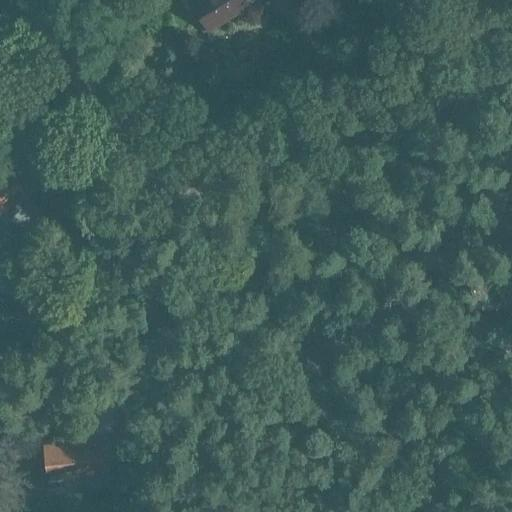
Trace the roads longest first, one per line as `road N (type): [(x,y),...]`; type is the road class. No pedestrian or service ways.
road 1 (unclassified): [(407,511),(174,186)]
road 2 (unclassified): [(174,186),(186,170),(444,0)]
road 3 (unclassified): [(0,361),(174,186)]
road 4 (track): [(300,358),(511,290)]
road 5 (unclassified): [(174,186),(57,0)]
